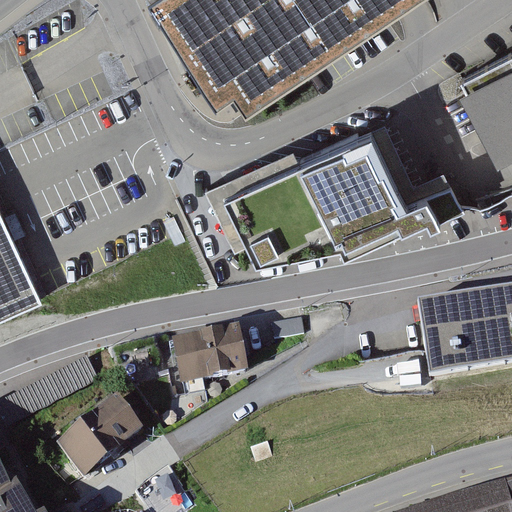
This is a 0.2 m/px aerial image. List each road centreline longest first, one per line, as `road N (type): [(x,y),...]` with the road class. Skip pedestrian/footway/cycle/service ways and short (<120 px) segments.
road 1 (residential): [(0,360),(134,317),(511,245)]
road 2 (residential): [(329,511),(511,453)]
